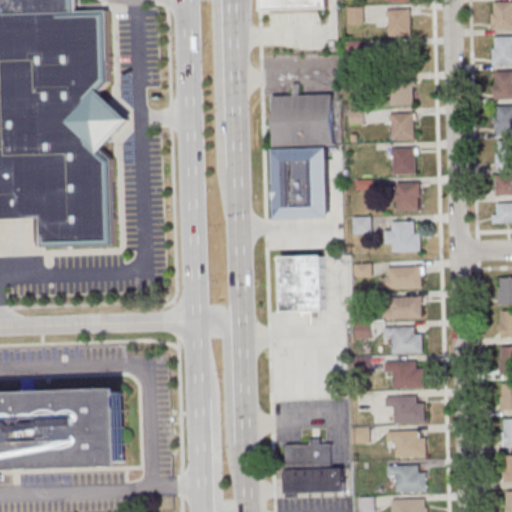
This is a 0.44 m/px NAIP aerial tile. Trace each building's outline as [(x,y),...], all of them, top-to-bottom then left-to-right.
[(0,11),(0,0),(77,0),(78,9),(0,11)] [(493,2),(511,2),(511,30),(491,31),(491,14),(494,14),(493,2)] [(0,220),(43,219),(44,245),(118,243),(115,162),(104,151),(136,119),(106,89),(114,81),(112,8),(78,9),(0,11),(0,220)] [(388,10),(410,9),(411,36),(389,37),(388,10)] [(495,37),(511,37),(511,65),(493,66),(493,49),(495,49),(495,37)] [(390,45),(412,44),(413,71),(391,72),(390,45)] [(496,72),(511,71),(511,99),(494,100),(494,84),(497,84),(496,72)] [(391,80),(413,80),(413,107),(391,107),(391,80)] [(274,94),(274,147),(336,147),(336,94),(274,94)] [(496,106),(511,105),(511,134),(495,135),(494,118),(497,118),(496,106)] [(393,115),(415,114),(416,141),(393,142),(393,115)] [(499,141),(511,141),(511,169),(497,170),(496,153),(499,153),(499,141)] [(394,149),(416,149),(417,176),(395,176),(394,149)] [(275,152),(329,150),(331,220),(277,222),(275,152)] [(498,195),(511,195),(511,175),(498,175),(498,195)] [(397,184),(419,184),(420,211),(398,211),(397,184)] [(511,222),(511,202),(496,203),(496,223),(511,222)] [(354,217),(355,233),(373,233),(373,217),(354,217)] [(393,222),(415,222),(415,234),(421,234),(421,252),(394,252),(393,222)] [(282,257),(324,255),(326,312),(284,314),(282,257)] [(425,266),(391,266),(391,276),(383,276),(383,288),(425,288),(425,266)] [(499,276),(511,275),(511,302),(499,303),(499,276)] [(423,296),(386,296),(386,318),(423,318),(423,296)] [(501,310),(511,310),(511,337),(501,337),(501,310)] [(373,322),(356,322),(356,338),(373,338),(373,322)] [(422,352),(422,333),(414,333),(414,325),(387,325),(387,343),(394,342),(394,352),(422,352)] [(500,346),(511,346),(511,373),(501,374),(500,346)] [(424,386),(423,367),(416,368),(416,360),(384,361),(385,371),(393,371),(393,387),(424,386)] [(502,382),(511,382),(511,409),(503,410),(502,382)] [(0,391),(127,387),(130,465),(0,469),(0,391)] [(424,421),(423,402),(416,402),(416,394),(385,395),(385,405),(393,405),(394,422),(424,421)] [(503,418),(511,417),(511,445),(504,445),(503,418)] [(370,443),(370,427),(353,427),(353,443),(370,443)] [(426,455),(425,437),(418,437),(418,429),(387,430),(387,440),(395,440),(395,456),(426,455)] [(346,467),(335,467),(334,441),(286,442),(287,494),(346,493),(346,467)] [(426,490),(426,471),(419,471),(418,463),(387,465),(388,475),(395,474),(396,491),(426,490)] [(375,511),(375,498),(361,498),(361,511),(375,511)] [(427,511),(392,511),(392,498),(424,498),(424,507),(427,506),(427,511)]
